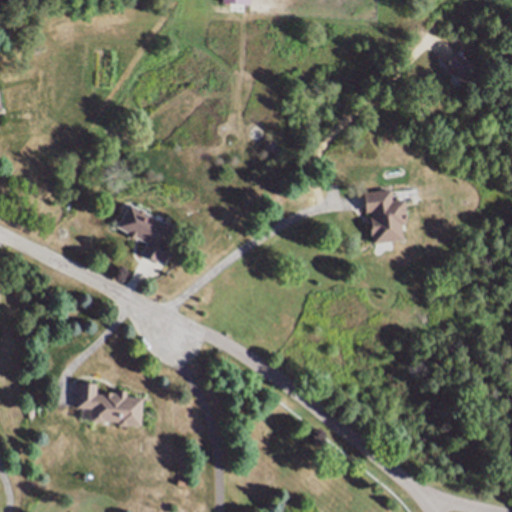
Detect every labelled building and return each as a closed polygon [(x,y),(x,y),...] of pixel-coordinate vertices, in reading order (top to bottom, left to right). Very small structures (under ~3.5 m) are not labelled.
[(477,66),(472,77),(462,73),(460,77),(452,73),(453,71),(444,67),(449,54),(477,66)] [(270,138),(282,149),(274,157),(263,146),(270,138)] [(389,189),(390,200),(403,199),(405,223),(400,223),(402,238),(371,240),(370,232),(368,232),(368,226),(370,226),(369,210),(364,210),(362,191),(389,189)] [(128,203),(137,207),(139,206),(145,209),(145,211),(162,220),(165,220),(169,223),(172,227),(164,241),(173,246),(164,262),(158,259),(156,262),(140,253),(146,242),(136,236),(134,240),(124,234),(125,232),(115,226),(128,203)] [(141,396),(139,425),(126,424),(126,426),(116,426),(117,421),(102,420),(102,422),(88,421),(89,407),(74,406),(76,381),(95,382),(94,393),(101,393),(101,390),(111,391),(111,393),(114,393),(114,389),(125,390),(125,395),(141,396)]
